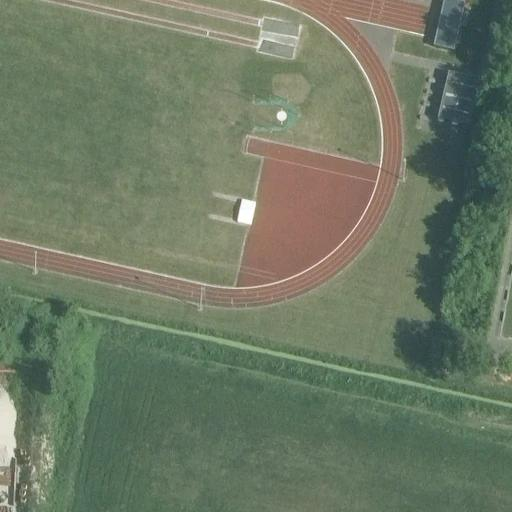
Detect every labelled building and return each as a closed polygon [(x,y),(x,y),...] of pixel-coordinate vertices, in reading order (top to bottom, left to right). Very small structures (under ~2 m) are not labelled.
[(463,4),(446,0),(443,0),(433,47),(453,51),(463,4)] [(441,103),(437,120),(457,125),(468,127),(478,81),(447,74),(446,82),(443,91),(442,98),(441,103)] [(241,202),(237,223),(248,225),(250,226),(254,205),(252,205),(241,202)] [(5,358),(3,368),(23,373),(26,363),(5,358)] [(0,425),(18,425),(16,379),(0,379),(0,425)]
